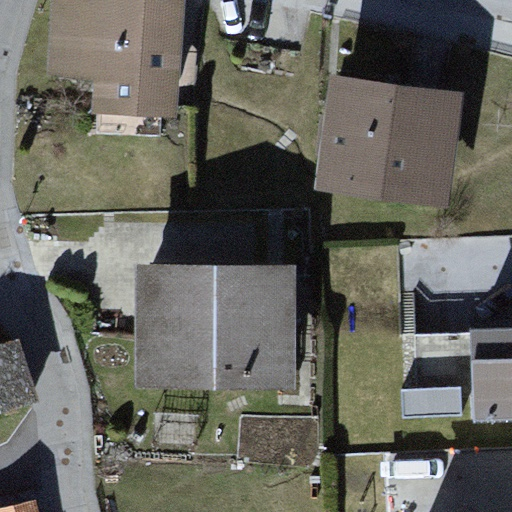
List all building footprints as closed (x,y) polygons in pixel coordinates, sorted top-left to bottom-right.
[(186,0),(60,0),(59,86),(100,87),(99,125),(184,127),(186,0)] [(475,97),(335,76),(317,194),(457,216),(475,97)] [(303,261),(135,256),(131,391),(299,396),(303,261)] [(511,324),(473,325),(476,428),(511,426),(511,324)] [(28,340),(0,345),(0,423),(43,415),(28,340)] [(44,511),(41,499),(0,510),(0,511),(44,511)]
